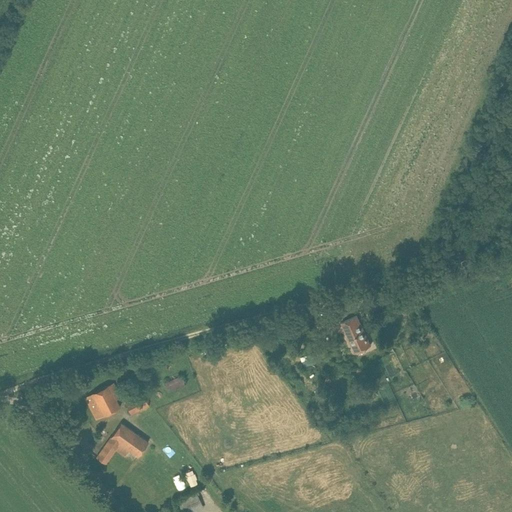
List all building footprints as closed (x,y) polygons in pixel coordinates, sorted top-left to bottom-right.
[(370,295),(375,309),(393,302),(389,289),(370,295)] [(341,322),(343,327),(355,352),(370,346),(357,315),(341,322)] [(302,359),(304,365),(316,362),(315,356),(302,359)] [(167,391),(185,384),(181,376),(164,383),(167,391)] [(96,418),(105,414),(120,406),(116,399),(120,396),(113,382),(109,384),(108,384),(85,396),(96,418)] [(148,405),(143,394),(125,402),(131,413),(148,405)] [(121,422),(96,456),(105,463),(115,449),(125,456),(129,450),(138,456),(148,442),(121,422)] [(189,463),(185,464),(189,471),(183,474),(190,486),(199,481),(189,463)] [(183,511),(193,511),(204,507),(197,492),(178,500),(183,511)]
